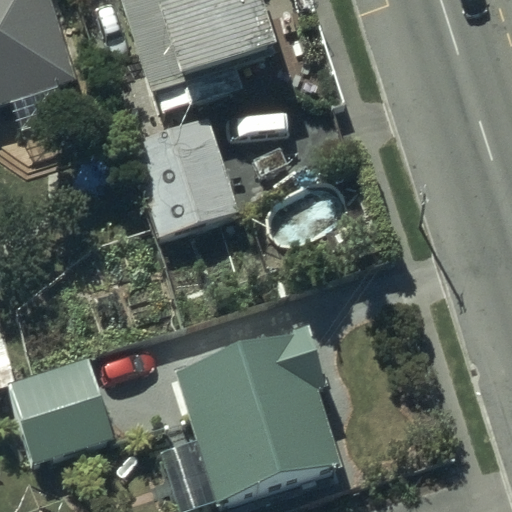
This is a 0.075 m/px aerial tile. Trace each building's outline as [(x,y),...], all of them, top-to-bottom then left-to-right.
[(0,0),(0,110),(67,89),(39,0),(0,0)] [(105,0),(119,46),(144,39),(153,70),(159,92),(261,62),(242,0),(105,0)] [(207,129),(122,153),(147,242),(233,218),(207,129)] [(322,396),(303,339),(173,382),(216,511),(337,471),(313,399),(322,396)] [(0,389),(0,391),(24,472),(111,446),(86,364),(0,389)]
